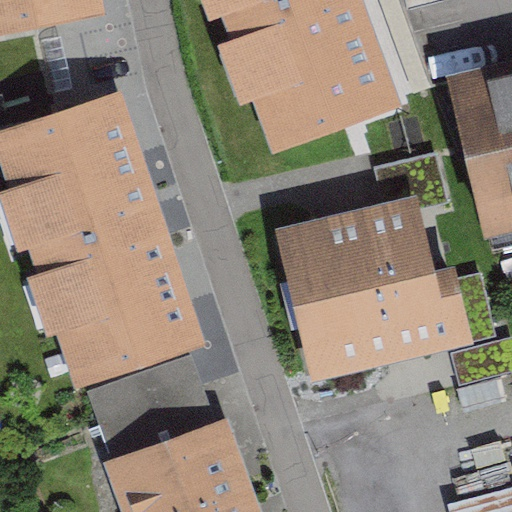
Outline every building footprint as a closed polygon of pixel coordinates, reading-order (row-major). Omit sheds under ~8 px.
[(0,0),(0,22),(106,2),(105,0),(0,0)] [(357,0),(213,0),(270,157),(398,111),(357,0)] [(511,252),(511,58),(434,77),(481,260),(511,252)] [(203,334),(119,82),(0,121),(0,152),(75,376),(203,334)] [(434,305),(409,202),(265,239),(303,395),(469,356),(456,301),(434,305)] [(110,511),(209,511),(244,499),(215,423),(94,469),(110,511)] [(458,511),(511,511),(511,480),(456,487),(458,511)] [(248,511),(244,499),(209,511),(248,511)]
